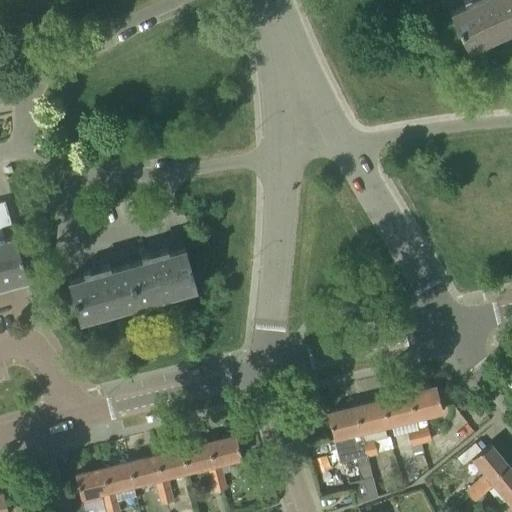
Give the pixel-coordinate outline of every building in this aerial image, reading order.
[(511,28),(511,4),(510,0),(470,0),(472,2),(451,12),(450,11),(449,12),(466,50),(468,50),(467,49),(511,28)] [(49,189),(45,176),(36,179),(40,192),(49,189)] [(4,202),(0,202),(0,286),(26,279),(14,236),(4,239),(0,227),(10,224),(4,202)] [(125,264),(137,305),(137,304),(165,296),(193,288),(194,288),(195,288),(184,247),(182,247),(182,248),(160,255),(158,250),(153,251),(147,253),(148,258),(125,264)] [(137,305),(125,264),(102,271),(101,266),(89,269),(91,274),(68,281),(68,280),(66,280),(78,321),(79,321),(79,320),(136,304),(136,305),(137,305)] [(435,386),(407,393),(414,419),(441,412),(435,386)] [(414,419),(407,393),(381,399),(387,426),(414,419)] [(381,399),(354,406),(360,432),(387,426),(381,399)] [(360,432),(354,406),(326,413),(335,450),(353,445),(363,443),(360,432)] [(429,440),(426,427),(416,429),(419,443),(429,440)] [(419,443),(416,429),(407,432),(410,445),(419,443)] [(235,436),(208,442),(213,464),(219,462),(240,457),(235,436)] [(363,443),(366,456),(375,454),(372,440),(363,443)] [(213,464),(208,442),(181,449),(186,470),(208,465),(213,464)] [(461,466),(480,450),(474,442),(455,458),(461,466)] [(376,497),(366,456),(363,443),(353,445),(356,458),(350,459),(356,482),(348,483),(353,505),(376,497)] [(489,443),(480,451),(471,458),(485,475),(489,479),(506,465),(489,443)] [(186,470),(181,449),(155,455),(160,477),(165,476),(186,470)] [(160,477),(155,455),(128,462),(133,484),(155,478),(160,477)] [(128,462),(102,468),(107,490),(112,489),(133,484),(128,462)] [(213,464),(208,465),(211,477),(222,475),(219,462),(213,464)] [(511,471),(506,465),(489,479),(493,484),(506,500),(511,495),(511,471)] [(107,490),(102,468),(75,475),(80,497),(101,492),(107,490)] [(222,475),(211,477),(214,489),(225,487),(222,475)] [(489,479),(485,475),(476,482),(484,491),(493,484),(489,479)] [(160,477),(155,478),(158,490),(168,488),(165,476),(160,477)] [(484,491),(476,482),(466,491),(473,500),(484,491)] [(171,500),(168,488),(158,490),(161,502),(171,500)] [(112,489),(107,490),(101,492),(104,504),(115,501),(112,489)] [(117,511),(115,501),(104,504),(106,511),(117,511)]
